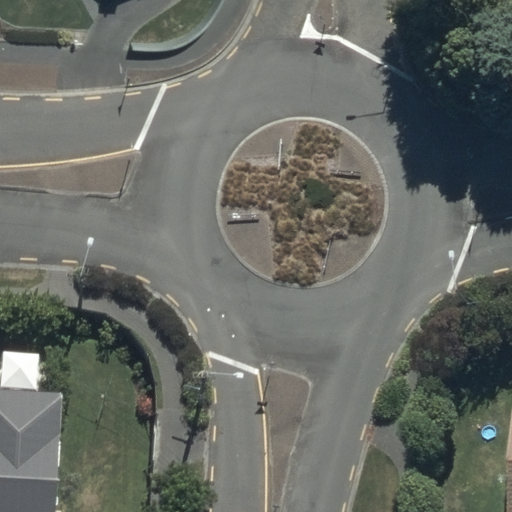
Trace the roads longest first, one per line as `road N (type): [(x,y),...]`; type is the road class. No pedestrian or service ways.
road 1 (residential): [(447,199),(437,250),(411,294),(372,327),(323,345),(284,346)]
road 2 (residential): [(284,346),(234,333),(192,303),(163,261),(149,209),(152,181)]
road 3 (residential): [(152,181),(177,111),(214,75),(261,54),(315,50)]
road 4 (residential): [(315,50),(389,81),(424,119),(447,199)]
road 5 (residential): [(284,346),(275,511)]
road 6 (residential): [(0,174),(152,181)]
